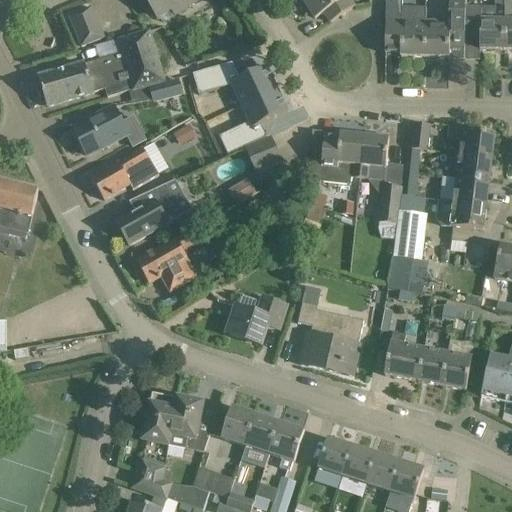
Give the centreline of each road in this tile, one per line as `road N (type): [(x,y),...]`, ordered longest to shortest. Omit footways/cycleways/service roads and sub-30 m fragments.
road 1 (unclassified): [(511,476),(140,335)]
road 2 (unclassified): [(140,335),(28,132)]
road 3 (residential): [(86,511),(140,335)]
road 4 (residential): [(375,105),(374,39),(361,24),(332,27),(291,57)]
road 5 (residential): [(511,113),(375,105)]
